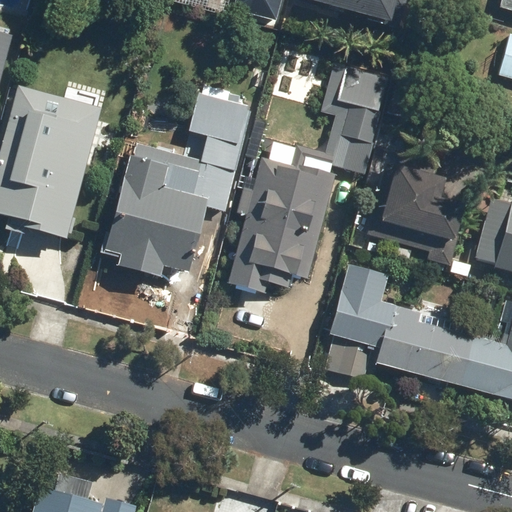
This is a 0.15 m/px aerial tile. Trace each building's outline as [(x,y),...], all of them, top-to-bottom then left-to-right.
[(402,26),(408,0),(304,0),(304,1),(402,26)] [(511,0),(501,0),(499,7),(511,9),(511,0)] [(0,99),(18,33),(0,28),(0,99)] [(511,32),(499,76),(511,80),(511,32)] [(384,74),(331,65),(323,113),(335,115),(326,166),(367,173),(384,74)] [(35,232),(67,241),(108,97),(67,86),(64,98),(20,85),(0,153),(0,213),(37,224),(35,232)] [(253,106),(197,92),(188,130),(208,135),(202,159),(134,143),(124,183),(108,251),(119,254),(116,268),(162,279),(165,268),(190,274),(206,207),(228,212),(253,106)] [(420,136),(396,126),(385,154),(409,164),(420,136)] [(246,216),(229,285),(263,294),(267,280),(308,290),(337,175),(261,156),(255,178),(247,176),(238,214),(246,216)] [(449,178),(394,164),(380,220),(451,238),(460,204),(443,199),(449,178)] [(511,201),(493,196),(475,261),(511,271),(511,201)] [(348,266),(330,335),(380,347),(375,366),(511,400),(511,328),(511,330),(504,328),(500,344),(419,324),(421,313),(382,303),(389,276),(348,266)] [(365,378),(370,355),(349,351),(348,355),(325,350),(321,369),(365,378)] [(134,511),(136,506),(104,497),(103,501),(43,485),(35,511),(134,511)]
